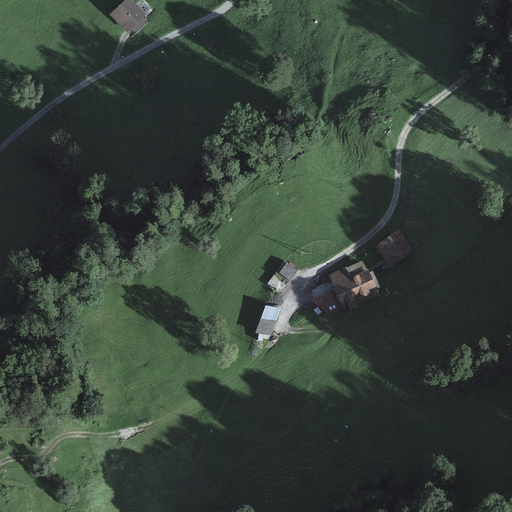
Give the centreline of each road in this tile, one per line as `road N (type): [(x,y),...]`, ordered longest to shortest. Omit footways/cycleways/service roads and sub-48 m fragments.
road 1 (track): [(511,24),(409,122),(382,220),(347,253),(297,282),(286,307),(298,326),(333,327),(474,250),(511,206)]
road 2 (track): [(0,148),(72,91),(232,0)]
